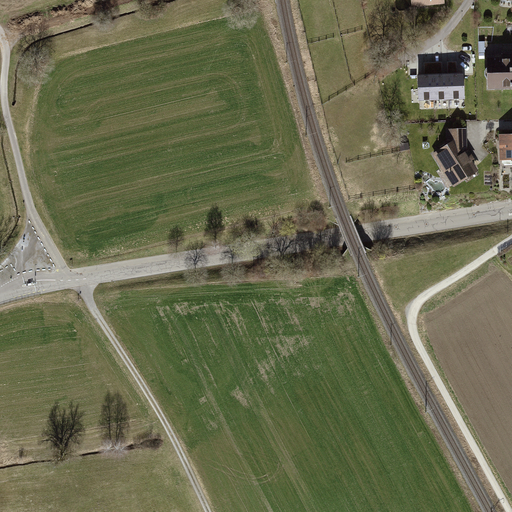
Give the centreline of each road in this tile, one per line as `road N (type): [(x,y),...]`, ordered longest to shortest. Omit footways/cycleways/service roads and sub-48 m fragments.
road 1 (residential): [(511,211),(68,280)]
road 2 (track): [(510,511),(412,320),(428,294),(511,240)]
road 3 (track): [(77,280),(168,429),(207,511)]
road 4 (track): [(68,280),(30,209),(5,112),(8,50)]
road 5 (track): [(8,50),(23,35),(133,0)]
